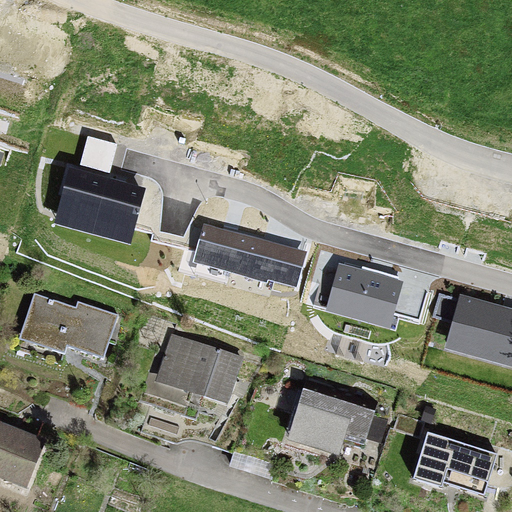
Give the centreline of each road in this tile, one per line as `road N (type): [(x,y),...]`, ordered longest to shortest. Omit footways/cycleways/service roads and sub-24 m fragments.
road 1 (residential): [(79,0),(285,65),(449,148),(511,167)]
road 2 (residential): [(131,160),(255,195),(325,233),(511,284)]
road 3 (residential): [(320,511),(53,420)]
